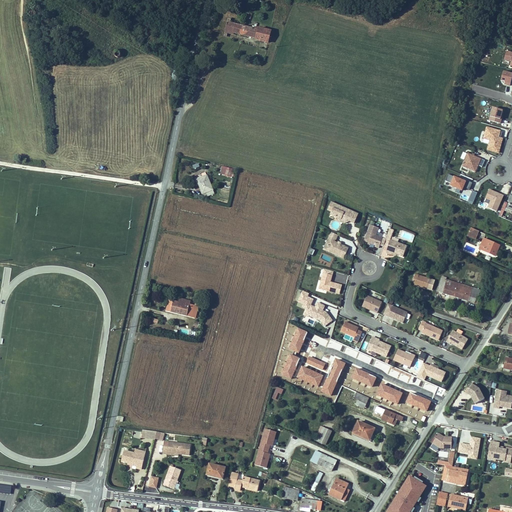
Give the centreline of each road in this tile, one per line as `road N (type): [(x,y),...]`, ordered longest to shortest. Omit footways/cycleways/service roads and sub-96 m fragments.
road 1 (tertiary): [(202,0),(96,491)]
road 2 (residential): [(370,266),(352,284),(349,310),(467,366)]
